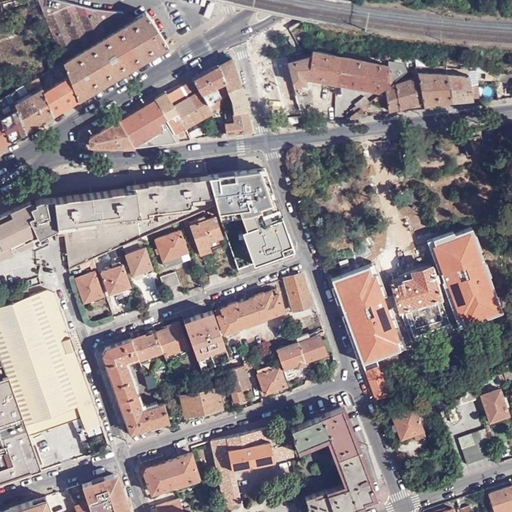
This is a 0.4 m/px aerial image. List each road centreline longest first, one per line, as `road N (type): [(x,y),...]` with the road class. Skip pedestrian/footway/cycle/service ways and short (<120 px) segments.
road 1 (primary): [(265,141),(511,111)]
road 2 (residential): [(356,375),(122,452)]
road 3 (residential): [(81,337),(313,263)]
road 4 (primary): [(55,137),(63,154),(121,158),(265,141)]
road 5 (primary): [(55,137),(234,28)]
road 6 (unknown): [(178,62),(157,12),(71,0)]
road 7 (residential): [(356,375),(406,500)]
road 8 (residential): [(265,141),(313,263)]
road 9 (residential): [(122,452),(0,493)]
road 10 (residential): [(122,452),(81,337)]
